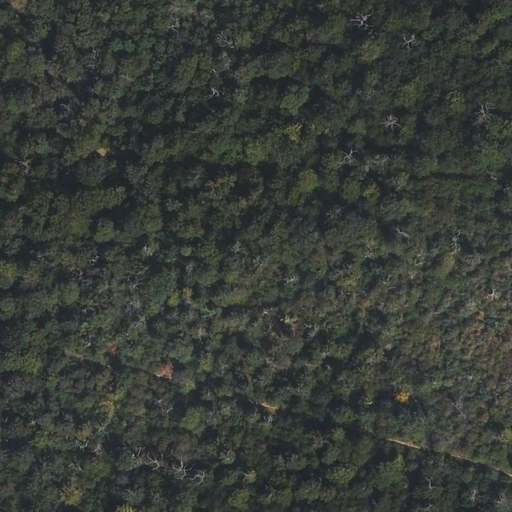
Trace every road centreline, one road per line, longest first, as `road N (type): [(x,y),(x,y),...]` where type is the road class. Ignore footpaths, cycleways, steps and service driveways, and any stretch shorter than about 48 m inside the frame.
road 1 (unknown): [(511,476),(0,336)]
road 2 (track): [(0,155),(511,177)]
